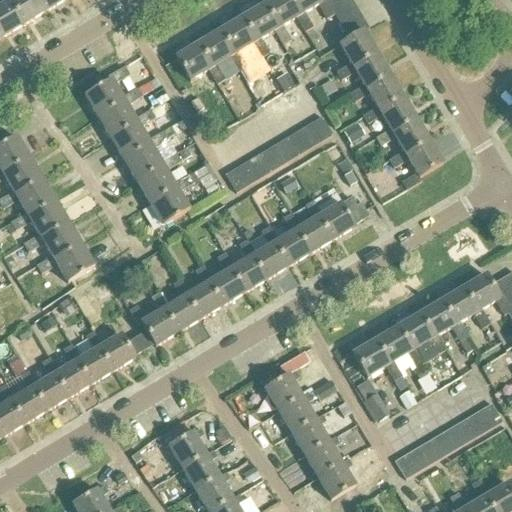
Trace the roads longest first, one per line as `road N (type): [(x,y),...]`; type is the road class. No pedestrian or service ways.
road 1 (residential): [(191,369),(499,184)]
road 2 (residential): [(4,491),(191,369)]
road 3 (residential): [(138,259),(17,79)]
road 4 (residential): [(499,184),(395,0)]
road 5 (residential): [(291,511),(191,369)]
road 6 (residential): [(17,79),(148,0)]
